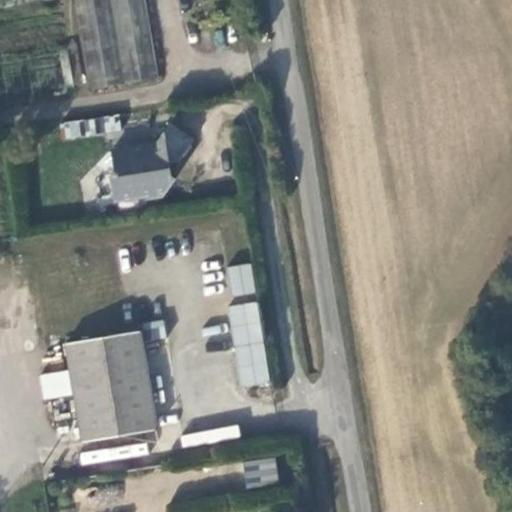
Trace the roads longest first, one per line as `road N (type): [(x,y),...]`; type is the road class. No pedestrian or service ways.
road 1 (unclassified): [(339,511),(268,0)]
road 2 (unknown): [(0,465),(201,435)]
road 3 (unknown): [(0,427),(21,363),(0,280)]
road 4 (unknown): [(163,290),(201,435)]
road 5 (unknown): [(201,435),(323,408)]
